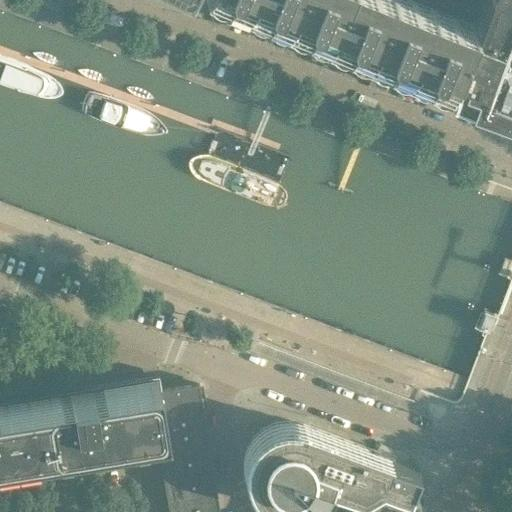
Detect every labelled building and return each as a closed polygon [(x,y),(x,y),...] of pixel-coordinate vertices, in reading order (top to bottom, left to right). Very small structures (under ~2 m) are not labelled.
[(471,23),(413,0),(230,0),(445,86),(471,23)] [(504,113),(511,91),(511,0),(482,0),(482,2),(474,24),(471,23),(445,86),(444,90),(504,113)] [(483,310),(477,326),(487,330),(493,314),(483,310)] [(459,396),(464,377),(449,372),(447,377),(434,373),(430,388),(459,396)] [(165,427),(161,403),(158,389),(160,389),(160,387),(158,373),(0,398),(0,456),(151,429),(156,428),(165,427)] [(200,420),(198,385),(197,381),(160,387),(160,389),(158,389),(161,403),(165,427),(200,420)] [(203,444),(200,420),(165,427),(156,428),(151,429),(155,452),(203,444)] [(409,511),(417,494),(409,491),(418,468),(390,458),(391,457),(303,424),(289,421),(275,422),(262,428),(252,438),(245,450),(242,464),(244,477),(249,490),(259,501),(271,508),(285,510),(299,509),(311,503),(317,498),(318,500),(322,495),(328,497),(331,490),(356,500),(350,511),(409,511)] [(209,469),(203,444),(155,452),(158,476),(209,469)] [(212,493),(209,469),(158,476),(163,500),(212,493)] [(215,511),(212,493),(163,500),(164,511),(215,511)]
